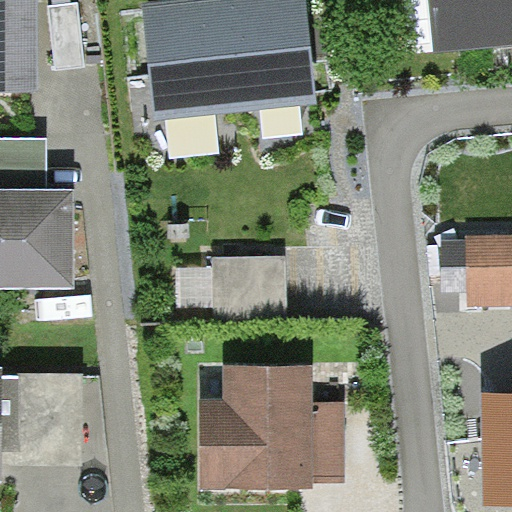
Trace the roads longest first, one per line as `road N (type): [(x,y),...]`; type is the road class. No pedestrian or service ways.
road 1 (residential): [(511,100),(400,118),(382,204),(406,392)]
road 2 (residential): [(406,392),(419,511)]
